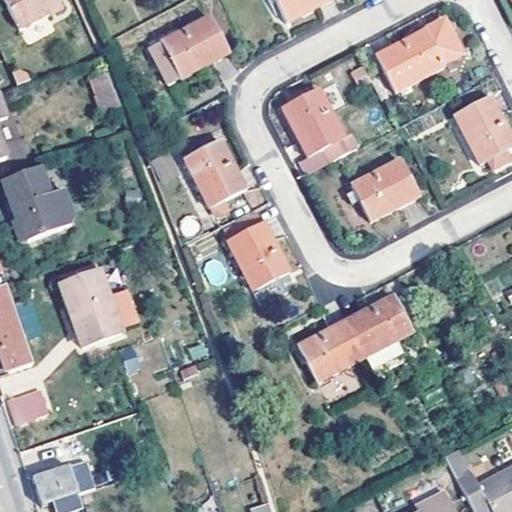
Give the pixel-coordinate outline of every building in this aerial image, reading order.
[(57,0),(0,0),(20,36),(64,12),(57,0)] [(336,0),(275,0),(290,27),(337,2),(336,0)] [(210,22),(153,53),(172,87),(229,57),(210,22)] [(442,69),(463,57),(445,24),(377,60),(397,98),(444,73),(442,69)] [(110,73),(91,77),(98,110),(117,106),(110,73)] [(318,92),(281,111),(307,159),(343,140),(318,92)] [(0,165),(9,162),(0,137),(0,124),(10,120),(1,96),(0,96),(0,165)] [(506,156),(511,153),(511,139),(493,102),(457,121),(481,169),(489,165),(494,175),(511,166),(506,156)] [(221,143),(186,162),(211,210),(247,192),(221,143)] [(351,187),(356,196),(349,200),(355,211),(362,207),(373,226),(420,201),(399,161),(351,187)] [(41,172),(2,186),(17,227),(22,226),(29,246),(63,234),(51,200),(41,172)] [(64,195),(51,200),(63,234),(71,231),(74,224),(64,195)] [(139,196),(127,196),(127,211),(138,210),(139,196)] [(264,225),(228,244),(254,293),(290,274),(264,225)] [(81,322),(91,350),(127,337),(105,277),(64,292),(76,324),(81,322)] [(37,367),(29,344),(11,290),(6,292),(0,294),(0,340),(11,376),(37,367)] [(394,300),(348,325),(367,361),(377,381),(411,363),(401,344),(414,337),(394,300)] [(86,352),(91,350),(81,322),(76,324),(86,352)] [(319,387),(367,361),(348,325),(300,351),(319,387)] [(19,426),(53,415),(45,392),(11,403),(19,426)] [(460,483),(475,475),(463,453),(449,461),(460,483)] [(46,478),(56,474),(54,468),(44,472),(46,478)] [(86,511),(81,498),(71,469),(56,474),(46,478),(36,480),(45,509),(57,506),(58,511),(86,511)] [(460,483),(475,511),(511,511),(511,475),(483,490),(475,475),(460,483)] [(456,511),(448,495),(419,509),(420,511),(456,511)]
